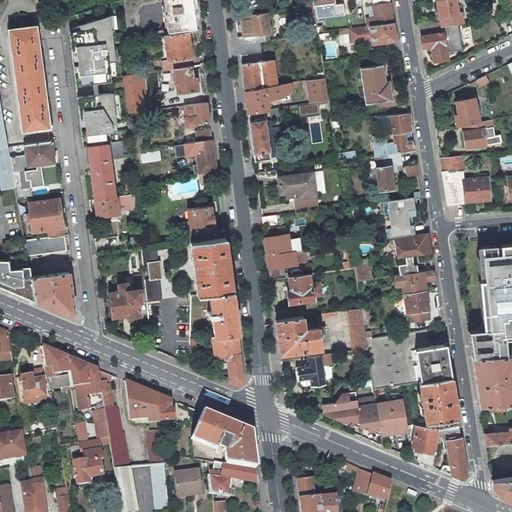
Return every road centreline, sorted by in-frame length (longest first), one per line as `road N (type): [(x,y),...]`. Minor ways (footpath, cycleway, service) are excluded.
road 1 (residential): [(267,420),(213,0)]
road 2 (residential): [(96,346),(53,23)]
road 3 (residential): [(481,504),(440,228)]
road 4 (secondary): [(267,420),(481,504)]
road 5 (secondary): [(96,346),(267,420)]
road 6 (residential): [(440,228),(416,92)]
